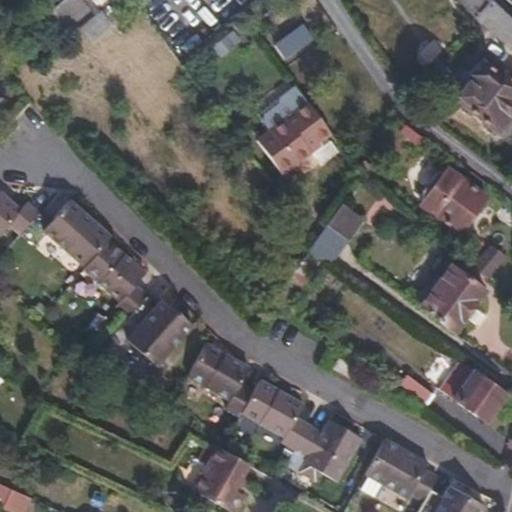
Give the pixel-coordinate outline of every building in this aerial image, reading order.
[(59,27),(68,38),(79,30),(95,17),(80,0),(65,0),(48,16),(59,27)] [(511,50),(511,17),(493,1),(492,0),(458,0),(472,14),(511,50)] [(111,26),(99,13),(95,17),(79,30),(89,44),(111,26)] [(59,27),(27,53),(38,65),(68,38),(59,27)] [(501,76),(482,62),(471,75),(477,79),(472,86),(467,85),(462,91),(463,98),(461,101),(465,104),(464,109),(472,115),(476,113),(488,121),(488,127),(495,133),(500,131),(504,133),(508,132),(511,127),(511,78),(505,73),(501,76)] [(309,104),(297,88),(259,117),(272,133),(309,104)] [(272,133),(259,143),(284,177),(312,156),(309,152),(320,143),(331,134),(309,104),(272,133)] [(440,121),(426,111),(416,122),(431,133),(440,121)] [(420,147),(425,140),(405,125),(400,133),(420,147)] [(322,148),(320,143),(309,152),(312,156),(322,148)] [(364,163),(358,170),(364,176),(373,184),(381,177),(364,163)] [(485,197),(447,172),(436,174),(423,191),(422,203),(434,213),(436,216),(460,233),(485,197)] [(23,239),(41,218),(30,209),(23,216),(0,195),(0,240),(11,229),(23,239)] [(363,219),(343,205),(328,227),(348,241),(363,219)] [(87,271),(109,246),(112,242),(72,206),(53,227),(41,218),(23,239),(34,248),(46,236),(87,271)] [(118,309),(130,319),(148,299),(137,289),(145,278),(109,246),(87,271),(84,274),(122,305),(118,309)] [(473,269),(488,281),(505,257),(491,246),(473,269)] [(288,310),(323,261),(310,251),(275,301),(288,310)] [(422,309),(455,333),(485,292),(452,268),(422,309)] [(148,299),(130,319),(141,329),(129,344),(160,370),(195,329),(165,303),(159,307),(148,299)] [(242,416),(245,413),(256,392),(244,385),(252,370),(210,346),(190,381),(231,404),(228,409),(242,416)] [(475,370),(460,360),(439,389),(454,399),(475,370)] [(359,370),(342,361),(337,370),(353,380),(359,370)] [(486,423),(507,394),(475,370),(454,399),(486,423)] [(398,390),(423,408),(432,395),(407,378),(398,390)] [(283,441),(298,450),(312,427),(299,420),(307,407),(262,381),(256,392),(245,413),(286,437),(283,441)] [(312,427),(298,450),(311,458),(308,464),(340,484),(366,440),(334,422),(325,434),(312,427)] [(387,441),(367,476),(410,501),(413,496),(427,504),(433,493),(439,480),(427,474),(432,466),(387,441)] [(242,480),(250,467),(223,452),(217,449),(192,493),(226,511),(237,511),(246,498),(240,495),(235,492),(242,480)] [(235,492),(240,495),(247,483),(242,480),(235,492)] [(0,506),(2,507),(10,490),(0,485),(0,506)] [(427,504),(421,511),(485,511),(486,510),(452,490),(445,501),(433,493),(427,504)]
